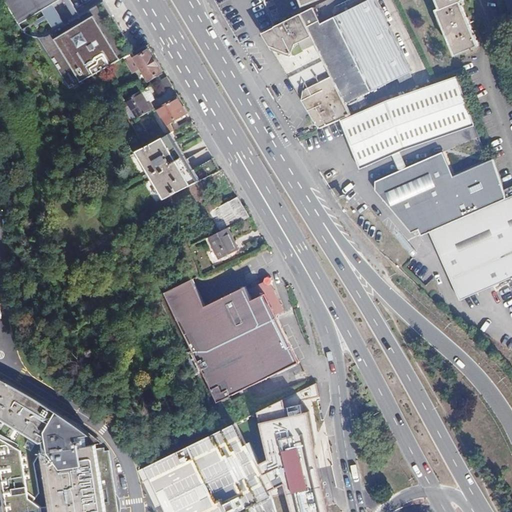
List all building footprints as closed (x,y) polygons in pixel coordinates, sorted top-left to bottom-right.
[(1,0),(15,23),(56,0),(1,0)] [(348,103),(400,77),(412,72),(414,71),(379,0),(349,0),(330,10),(334,17),(334,18),(322,24),(314,8),(274,27),(265,32),(324,126),(340,119),(353,114),(348,103)] [(464,1),(463,0),(437,0),(442,10),(438,12),(456,56),(479,47),(461,3),(464,1)] [(511,0),(503,0),(508,13),(511,11),(511,0)] [(122,61),(96,18),(55,42),(81,85),(122,61)] [(160,72),(148,50),(143,53),(141,50),(124,59),(133,74),(141,69),(147,79),(160,72)] [(511,54),(500,59),(503,68),(511,65),(511,54)] [(475,125),(458,75),(385,101),(340,119),(360,167),(391,154),(399,151),(403,150),(475,125)] [(172,86),(171,83),(166,76),(157,81),(163,91),(172,86)] [(131,121),(152,109),(149,103),(146,104),(139,92),(125,99),(129,106),(125,108),(131,121)] [(186,113),(177,98),(157,109),(166,124),(186,113)] [(202,165),(185,137),(196,131),(191,122),(147,146),(177,197),(220,172),(213,159),(202,165)] [(406,168),(399,151),(391,154),(398,171),(406,168)] [(441,220),(505,190),(495,158),(454,177),(442,152),(406,168),(398,171),(375,182),(375,188),(386,200),(412,229),(419,226),(421,230),(441,220)] [(511,276),(511,186),(505,190),(441,220),(421,230),(423,235),(431,231),(460,299),(511,276)] [(232,227),(250,217),(238,196),(219,207),(227,220),(232,227)] [(242,250),(230,228),(211,238),(223,260),(242,250)] [(275,310),(283,307),(272,287),(273,286),(274,284),(273,281),(272,280),(271,278),(268,278),(267,277),(265,278),(264,279),(263,280),(263,282),(263,283),(262,284),(253,289),(256,296),(251,298),(247,290),(246,288),(206,310),(192,284),(163,299),(190,350),(275,310)] [(256,359),(293,344),(275,310),(190,350),(209,383),(256,359)] [(221,407),(303,363),(293,344),(256,359),(209,383),(221,407)] [(105,511),(94,443),(88,444),(86,433),(92,432),(72,417),(43,399),(0,376),(0,422),(2,421),(4,419),(43,441),(44,451),(40,452),(49,511),(33,511),(31,499),(33,498),(26,451),(0,437),(0,479),(4,511),(105,511)] [(340,511),(309,390),(260,415),(285,511),(340,511)] [(31,451),(35,444),(26,439),(22,447),(31,451)]
